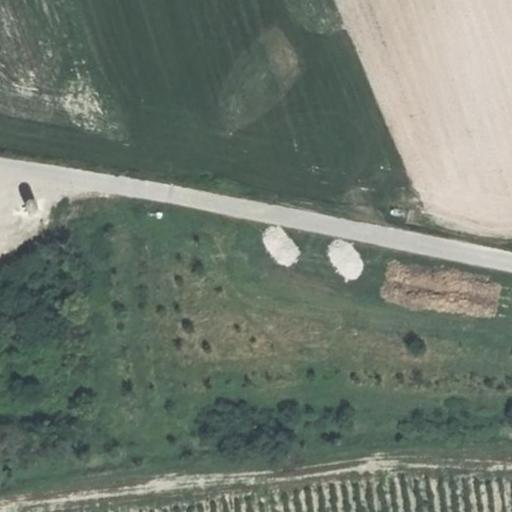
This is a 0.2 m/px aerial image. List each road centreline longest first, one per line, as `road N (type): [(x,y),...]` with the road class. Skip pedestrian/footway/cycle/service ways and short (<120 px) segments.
road 1 (track): [(0,175),(511,265)]
road 2 (track): [(511,465),(309,471),(0,508)]
